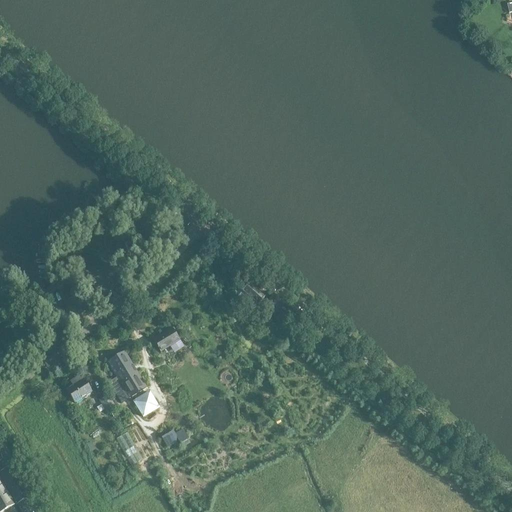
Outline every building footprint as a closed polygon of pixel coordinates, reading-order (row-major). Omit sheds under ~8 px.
[(134,218),(129,217),(124,231),(129,233),(134,218)] [(130,242),(123,246),(128,257),(135,253),(130,242)] [(234,292),(234,293),(238,297),(237,297),(245,304),(245,303),(253,311),(257,306),(265,298),(249,284),(243,290),(242,289),(239,287),(236,290),(234,292)] [(284,312),(292,319),(299,311),(291,305),(290,306),(287,304),(288,303),(287,302),(288,301),(277,292),(269,302),(279,311),(280,311),(281,311),(283,309),(286,311),(284,312)] [(241,319),(246,323),(249,319),(244,315),(241,319)] [(152,340),(161,354),(169,349),(180,342),(171,329),(152,340)] [(180,342),(169,349),(172,354),(175,352),(176,354),(184,349),(180,342)] [(124,352),(107,362),(116,378),(108,383),(121,404),(125,402),(147,389),(124,352)] [(67,391),(75,404),(91,393),(80,376),(74,380),(77,385),(67,391)] [(160,410),(150,393),(133,403),(143,420),(160,410)] [(105,411),(108,414),(117,409),(108,395),(103,398),(99,400),(102,405),(105,411)] [(105,411),(102,405),(97,408),(100,414),(105,411)] [(180,445),(188,440),(182,430),(174,435),(173,432),(161,439),(167,449),(178,443),(180,445)] [(123,455),(130,468),(144,460),(138,450),(137,451),(127,434),(115,441),(123,455)] [(7,511),(8,511),(16,507),(0,478),(0,461),(2,460),(0,456),(0,511),(4,511),(7,511)] [(116,463),(112,461),(107,464),(108,469),(112,471),(116,468),(116,463)] [(11,467),(0,472),(0,475),(16,505),(29,498),(11,467)]
